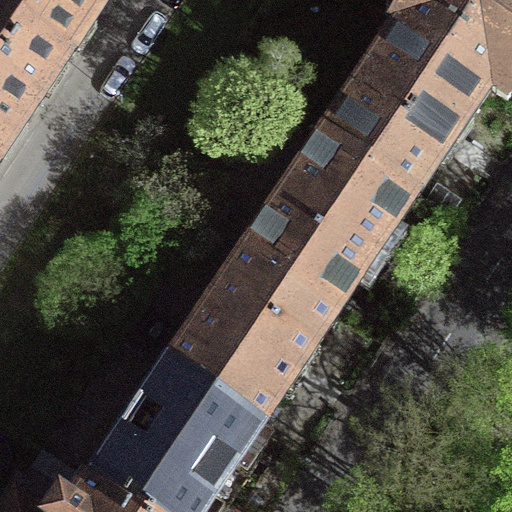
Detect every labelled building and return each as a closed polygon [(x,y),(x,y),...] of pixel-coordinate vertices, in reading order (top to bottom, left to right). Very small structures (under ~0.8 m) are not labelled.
[(0,0),(0,13),(65,57),(103,2),(103,0),(0,0)] [(511,0),(411,0),(396,23),(508,98),(511,92),(511,0)] [(0,13),(0,153),(27,113),(65,57),(0,13)] [(507,101),(508,98),(396,23),(394,25),(398,27),(369,70),(365,67),(349,92),(353,95),(323,140),(415,202),(438,167),(443,170),(454,153),(449,150),(453,144),(457,138),(462,141),(473,124),(469,121),(490,89),(507,101)] [(395,231),(415,202),(323,140),(246,254),(338,316),(358,286),(371,295),(389,268),(408,240),(395,231)] [(315,350),(338,316),(246,254),(215,300),(211,297),(195,321),(199,324),(169,369),(261,431),(284,395),(289,398),(300,383),(295,379),(299,373),(303,367),(308,370),(319,353),(315,350)] [(261,431),(169,369),(93,482),(90,480),(89,481),(134,511),(205,511),(214,499),(261,431)] [(134,511),(89,481),(73,505),(59,496),(48,511),(46,511),(15,490),(0,511),(134,511)]
